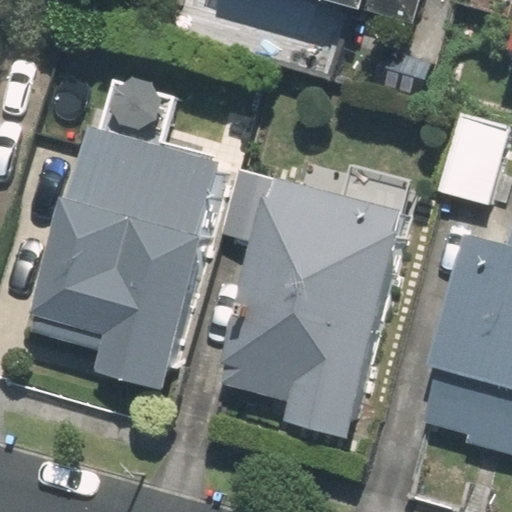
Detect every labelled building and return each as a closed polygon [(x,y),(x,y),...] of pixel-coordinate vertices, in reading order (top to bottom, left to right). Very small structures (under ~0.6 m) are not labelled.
[(345,0),(384,11),(387,0),(345,0)] [(334,76),(273,62),(257,130),(318,144),(334,76)] [(511,174),(511,128),(468,115),(445,190),(502,208),(511,174)] [(239,163),(108,127),(51,334),(118,352),(112,371),(177,389),(239,163)] [(419,211),(294,179),(241,387),(304,403),(299,425),(361,440),(419,211)] [(511,241),(482,234),(446,370),(453,372),(437,435),(511,454),(511,241)]
